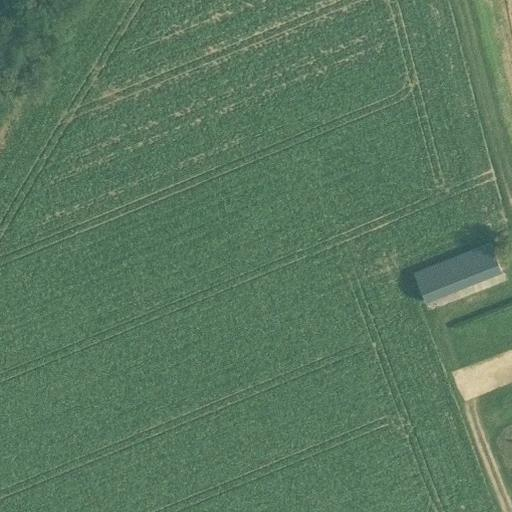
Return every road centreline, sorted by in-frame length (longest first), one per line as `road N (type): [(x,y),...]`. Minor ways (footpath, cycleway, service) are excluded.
road 1 (track): [(511,511),(445,323),(511,285)]
road 2 (track): [(511,202),(457,0)]
